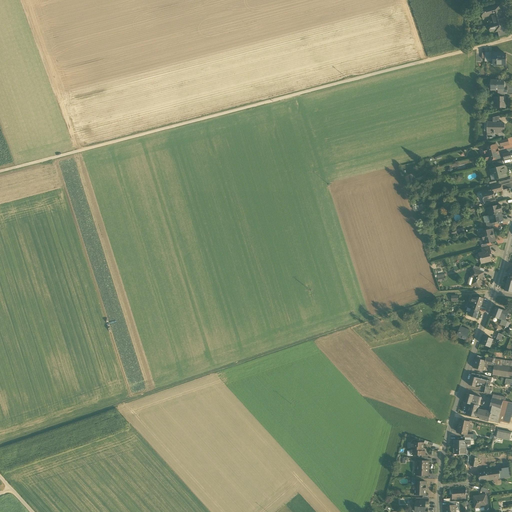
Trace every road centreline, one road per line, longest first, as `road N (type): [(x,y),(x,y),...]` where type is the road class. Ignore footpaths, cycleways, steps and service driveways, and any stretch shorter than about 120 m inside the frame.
road 1 (track): [(0,171),(511,39)]
road 2 (track): [(0,446),(439,294),(492,292)]
road 3 (residential): [(492,292),(440,449),(437,511)]
